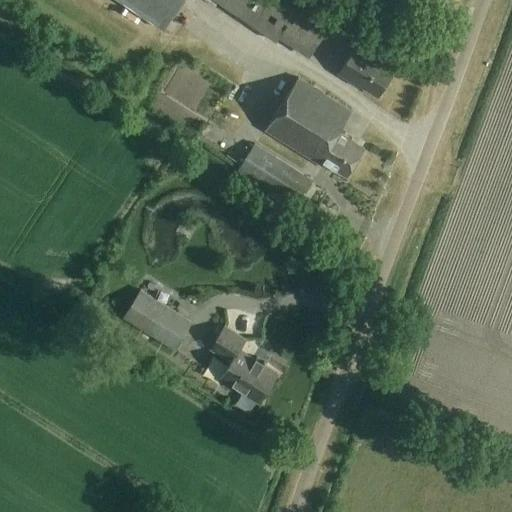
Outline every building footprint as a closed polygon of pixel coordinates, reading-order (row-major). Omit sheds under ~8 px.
[(184,0),(117,0),(164,31),(184,0)] [(296,12),(278,0),(215,0),(276,42),(279,38),(309,58),(329,30),(298,8),(296,12)] [(359,84),(378,96),(394,70),(356,46),(338,74),(358,86),(359,84)] [(331,166),(347,176),(364,149),(338,132),(351,112),(298,78),(265,130),(328,170),(331,166)] [(237,170),(296,207),(312,181),(254,144),(237,170)] [(123,318),(175,351),(193,322),(141,289),(123,318)] [(220,379),(259,403),(277,374),(239,350),(245,340),(224,327),(210,349),(231,362),(220,379)]
